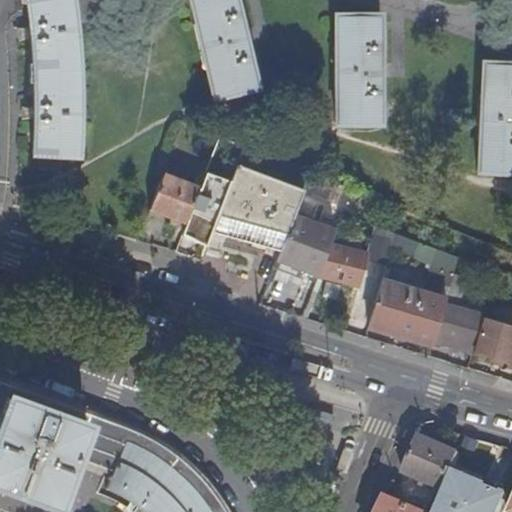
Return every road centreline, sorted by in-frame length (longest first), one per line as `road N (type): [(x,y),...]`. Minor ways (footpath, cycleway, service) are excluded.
road 1 (secondary): [(0,276),(389,393)]
road 2 (secondary): [(371,360),(0,240)]
road 3 (residential): [(0,356),(121,394),(194,438),(247,511)]
road 4 (secondary): [(511,405),(371,360)]
road 5 (residential): [(511,415),(405,385),(389,393)]
road 6 (residential): [(340,511),(389,393)]
road 7 (secondary): [(389,393),(511,429)]
